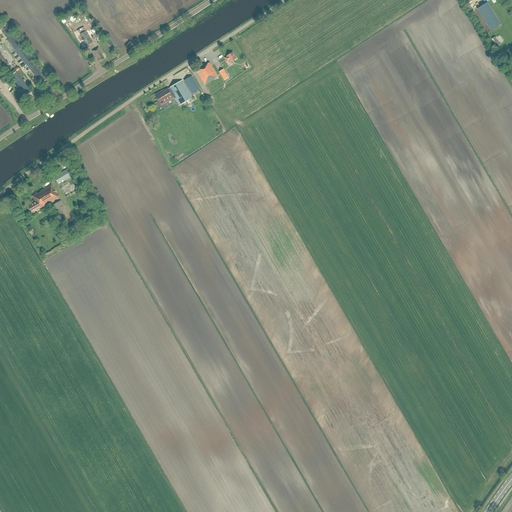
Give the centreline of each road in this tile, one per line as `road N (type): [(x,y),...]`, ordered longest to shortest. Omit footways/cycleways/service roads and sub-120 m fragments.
road 1 (unclassified): [(0,194),(284,0)]
road 2 (unclassified): [(0,137),(206,0)]
